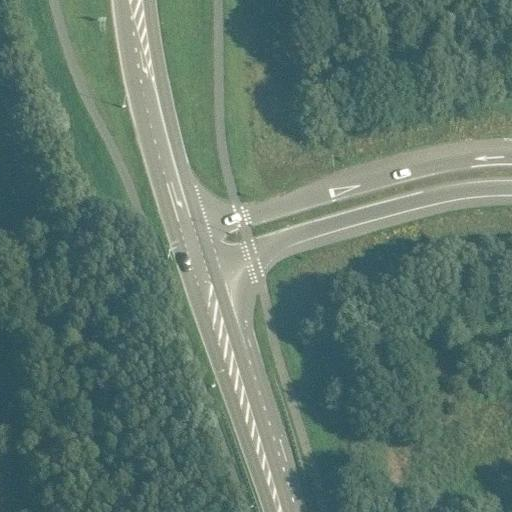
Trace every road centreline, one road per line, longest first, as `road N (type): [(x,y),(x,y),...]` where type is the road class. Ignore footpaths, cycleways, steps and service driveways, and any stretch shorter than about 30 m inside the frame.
road 1 (motorway): [(511,157),(418,167),(186,235)]
road 2 (motorway): [(194,264),(449,195),(511,190)]
road 3 (tertiary): [(194,264),(275,511)]
road 4 (tertiary): [(134,0),(142,65),(186,235)]
